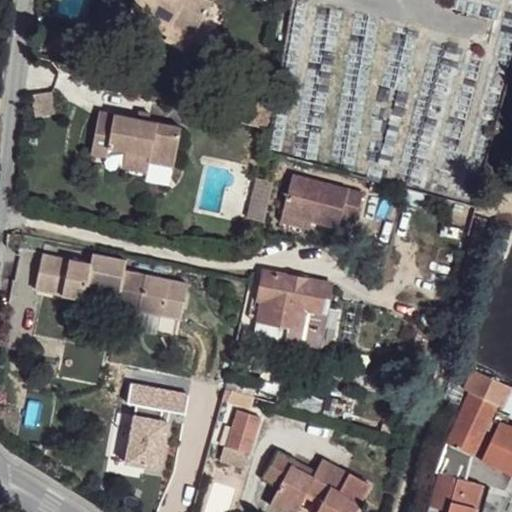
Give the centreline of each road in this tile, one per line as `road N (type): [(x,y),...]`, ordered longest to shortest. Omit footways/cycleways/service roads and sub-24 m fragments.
road 1 (unknown): [(2,193),(256,265)]
road 2 (unclassified): [(0,204),(23,0)]
